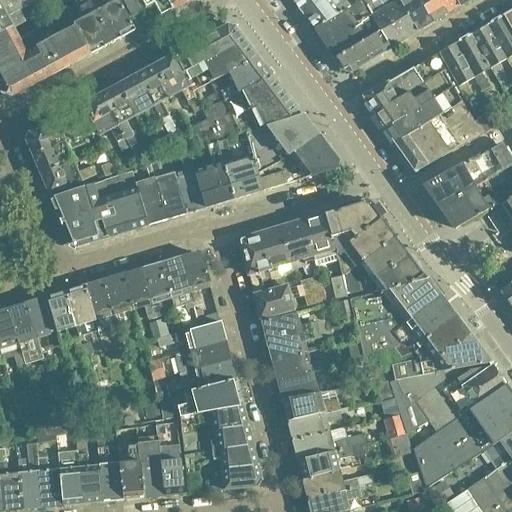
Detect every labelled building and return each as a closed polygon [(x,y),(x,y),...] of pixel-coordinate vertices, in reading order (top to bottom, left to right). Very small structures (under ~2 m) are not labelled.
[(20,11),(22,10),(39,0),(0,0),(0,35),(14,28),(25,22),(20,11)] [(72,24),(74,28),(89,55),(90,55),(91,54),(102,47),(103,48),(112,43),(88,0),(73,0),(83,18),(72,24)] [(134,31),(117,0),(88,0),(112,43),(120,38),(121,37),(132,31),(132,32),(134,31)] [(125,0),(123,1),(123,2),(137,28),(138,28),(188,1),(189,1),(191,0),(125,0)] [(301,10),(303,13),(324,0),(292,0),(300,11),(301,10)] [(314,27),(348,7),(355,3),(353,0),(324,0),(303,13),(305,17),(306,19),(308,18),(314,27)] [(325,44),(371,14),(363,0),(359,0),(355,3),(348,7),(314,27),(325,44)] [(400,0),(363,0),(371,14),(381,31),(392,47),(418,31),(400,0)] [(419,0),(400,0),(418,31),(432,22),(419,0)] [(446,14),(437,0),(419,0),(432,22),(446,14)] [(437,0),(446,14),(460,6),(456,0),(437,0)] [(511,10),(502,16),(511,32),(511,10)] [(381,31),(371,14),(325,44),(335,60),(381,31)] [(511,32),(502,16),(486,25),(507,59),(508,61),(509,61),(511,66),(511,32)] [(226,75),(259,59),(235,26),(227,25),(206,36),(172,55),(182,74),(191,91),(193,94),(215,82),(214,81),(226,75)] [(507,59),(486,25),(471,34),(493,70),(492,71),(501,86),(509,81),(499,64),(507,59)] [(72,64),(87,56),(89,55),(74,28),(46,43),(39,29),(20,40),(14,28),(0,35),(0,91),(1,93),(1,94),(11,97),(29,87),(32,86),(31,85),(48,77),(49,77),(51,76),(51,75),(69,66),(71,65),(72,64)] [(354,71),(392,47),(381,31),(335,60),(342,69),(354,71)] [(493,70),(471,34),(455,43),(477,80),(476,81),(482,91),(489,86),(483,76),(492,71),(493,70)] [(477,80),(455,43),(439,53),(467,100),(474,96),(468,86),(476,81),(477,80)] [(374,113),(444,71),(443,70),(444,70),(435,55),(434,55),(434,54),(432,55),(433,56),(413,68),(367,95),(368,96),(368,100),(366,101),(374,113)] [(172,55),(153,65),(171,96),(181,91),(188,105),(190,105),(194,114),(202,110),(193,94),(191,91),(182,74),(172,55)] [(227,99),(272,76),(259,59),(226,75),(214,81),(215,82),(222,100),(227,98),(227,99)] [(171,96),(153,65),(135,74),(166,130),(170,137),(177,133),(161,102),(171,96)] [(453,87),(444,71),(374,113),(384,128),(453,87)] [(166,130),(135,74),(118,84),(135,116),(145,111),(157,134),(166,130)] [(202,111),(207,120),(192,127),(196,136),(256,108),(286,94),(272,76),(227,99),(202,111)] [(134,116),(135,116),(118,84),(100,94),(125,140),(126,139),(132,136),(125,122),(134,116)] [(395,143),(462,103),(463,102),(459,96),(453,87),(384,128),(395,143)] [(81,104),(95,128),(99,135),(109,130),(116,145),(125,140),(100,94),(81,104)] [(302,115),(286,94),(256,108),(196,136),(202,148),(207,147),(217,144),(226,141),(232,160),(252,154),(247,138),(245,134),(302,116),(302,115)] [(405,158),(471,118),(462,103),(395,143),(405,158)] [(61,134),(57,124),(78,112),(75,107),(28,133),(24,141),(31,156),(78,133),(75,127),(61,134)] [(477,119),(478,120),(474,122),(471,118),(405,158),(415,173),(450,153),(486,133),(501,125),(493,110),(477,119)] [(254,162),(321,141),(302,116),(245,134),(247,138),(252,154),(254,162)] [(72,159),(68,150),(90,141),(89,140),(99,135),(95,128),(79,135),(78,133),(31,156),(40,176),(72,159)] [(132,136),(126,139),(130,147),(136,156),(142,153),(137,144),(132,136)] [(263,191),(254,162),(252,154),(232,160),(226,141),(217,144),(234,200),(263,191)] [(335,167),(336,164),(337,164),(338,162),(337,162),(321,141),(254,162),(263,191),(333,169),(335,170),(335,168),(335,167)] [(439,207),(500,169),(502,172),(511,166),(511,158),(502,142),(425,186),(439,207)] [(234,200),(217,144),(207,147),(213,166),(194,172),(205,209),(234,200)] [(174,175),(186,214),(205,209),(194,172),(188,153),(180,156),(185,171),(174,175)] [(48,196),(95,175),(91,167),(78,173),(72,159),(40,176),(48,196)] [(186,214),(174,175),(163,178),(158,163),(150,166),(151,170),(167,220),(186,214)] [(167,220),(151,170),(150,166),(145,167),(150,179),(140,183),(136,171),(131,173),(138,197),(148,226),(167,220)] [(499,204),(489,188),(505,178),(502,172),(500,169),(439,207),(455,229),(462,225),(494,207),(499,204)] [(109,238),(148,226),(138,197),(131,173),(49,198),(57,216),(56,217),(59,223),(61,228),(63,231),(69,244),(67,245),(70,245),(74,247),(74,248),(76,248),(75,248),(77,247),(86,244),(87,245),(109,238)] [(511,196),(508,199),(508,200),(500,206),(508,217),(511,223),(511,196)] [(348,241),(379,217),(370,206),(361,203),(324,214),(332,247),(333,251),(348,241)] [(324,251),(325,253),(333,251),(332,247),(324,214),(322,214),(323,215),(315,217),(313,218),(306,220),(304,221),(303,222),(311,254),(324,251)] [(363,261),(394,238),(379,217),(348,241),(333,251),(340,276),(341,278),(349,272),(363,261)] [(311,254),(303,222),(292,225),(291,224),(283,227),(282,228),(292,267),(305,264),(303,259),(311,257),(311,254)] [(275,229),(268,231),(266,233),(261,235),(271,272),(277,270),(275,263),(288,259),(290,268),(292,267),(282,228),(277,229),(275,229)] [(271,272),(261,235),(243,240),(243,241),(240,244),(248,273),(253,291),(263,288),(261,280),(270,278),(269,272),(271,272)] [(349,272),(341,278),(346,297),(347,296),(346,295),(361,291),(359,279),(370,270),(384,290),(425,279),(421,273),(394,238),(363,261),(349,272)] [(195,253),(181,258),(193,307),(204,304),(199,290),(210,287),(206,273),(203,258),(195,253)] [(193,307),(181,258),(162,263),(171,299),(183,295),(187,309),(192,329),(201,327),(198,318),(196,310),(195,311),(193,307)] [(171,299),(162,263),(142,269),(155,318),(164,315),(160,302),(171,299)] [(155,318),(142,269),(124,275),(124,274),(123,274),(133,310),(143,307),(147,320),(155,318)] [(133,310),(123,274),(104,280),(116,326),(117,326),(118,331),(126,329),(124,321),(126,321),(124,313),(133,310)] [(346,297),(341,278),(340,276),(331,279),(335,299),(346,297)] [(406,322),(440,298),(425,279),(384,290),(351,298),(355,318),(357,330),(393,322),(401,316),(406,322)] [(511,279),(499,288),(511,306),(511,279)] [(116,326),(104,280),(85,286),(97,332),(98,336),(100,335),(108,333),(107,329),(116,326)] [(319,292),(316,281),(304,284),(307,295),(319,292)] [(97,332),(85,286),(66,292),(75,327),(76,327),(80,341),(84,340),(83,336),(97,332)] [(260,319),(292,310),(286,287),(271,291),(264,293),(254,295),(255,298),(255,300),(257,307),(258,308),(260,319)] [(75,327),(66,292),(47,297),(56,333),(57,333),(60,343),(68,340),(65,330),(75,327)] [(322,302),(319,292),(307,295),(310,305),(322,302)] [(56,333),(47,297),(28,303),(37,339),(41,352),(49,350),(45,336),(56,333)] [(420,341),(454,317),(440,298),(406,322),(401,316),(393,322),(357,330),(363,356),(395,348),(395,349),(416,335),(420,341)] [(23,365),(34,362),(28,342),(37,339),(28,303),(27,303),(27,304),(9,309),(23,365)] [(23,365),(9,309),(0,311),(0,350),(3,360),(14,357),(17,367),(23,365)] [(300,326),(297,313),(261,322),(265,336),(264,336),(265,338),(266,338),(266,340),(266,341),(266,342),(267,342),(267,345),(267,347),(268,347),(272,361),(307,353),(304,342),(321,337),(317,322),(311,324),(310,323),(300,326)] [(433,358),(468,336),(454,317),(420,341),(416,335),(395,349),(400,355),(412,352),(414,351),(419,358),(428,351),(433,358)] [(164,319),(156,321),(161,338),(162,337),(169,336),(164,319)] [(161,338),(156,321),(148,324),(153,340),(157,339),(161,338)] [(225,342),(219,322),(201,327),(192,329),(169,336),(162,337),(161,338),(157,339),(159,347),(185,340),(188,352),(225,342)] [(458,368),(488,363),(468,336),(433,358),(428,351),(419,358),(419,359),(391,365),(394,380),(458,368)] [(92,341),(81,345),(85,356),(95,353),(92,341)] [(230,361),(225,342),(188,352),(175,355),(180,374),(230,361)] [(324,357),(309,361),(307,353),(272,361),(275,373),(274,373),(275,376),(275,375),(276,379),(276,381),(277,380),(327,369),(324,357)] [(150,384),(163,382),(161,373),(177,370),(174,358),(146,364),(150,384)] [(182,395),(235,380),(230,361),(180,374),(180,375),(176,375),(182,395)] [(462,375),(458,368),(394,380),(389,381),(406,435),(427,422),(431,428),(435,434),(440,430),(504,385),(491,366),(486,370),(484,367),(476,368),(470,373),(467,372),(462,375)] [(318,394),(315,380),(329,377),(327,369),(277,380),(278,383),(277,384),(278,386),(278,385),(281,399),(281,400),(318,394)] [(180,417),(243,406),(235,380),(182,395),(185,406),(175,409),(178,417),(180,417)] [(166,384),(154,387),(158,400),(169,397),(166,384)] [(435,434),(410,451),(424,492),(482,452),(498,441),(511,431),(511,396),(504,385),(440,430),(435,434)] [(346,405),(339,407),(334,390),(318,394),(281,400),(282,402),(282,401),(287,421),(347,408),(346,405)] [(248,427),(243,406),(180,417),(182,435),(192,434),(191,426),(212,423),(215,431),(218,431),(248,427)] [(331,432),(328,421),(342,417),(342,414),(348,413),(347,408),(287,421),(292,439),(291,439),(292,441),(331,432)] [(402,435),(398,416),(383,419),(388,439),(402,435)] [(164,496),(159,448),(158,437),(157,438),(156,426),(141,427),(142,438),(138,439),(138,444),(144,498),(164,496)] [(253,446),(248,427),(218,431),(219,440),(199,443),(201,453),(203,453),(253,446)] [(144,498),(138,444),(138,439),(137,428),(121,430),(122,446),(118,446),(119,463),(123,500),(127,499),(134,498),(134,499),(138,498),(138,499),(139,499),(139,498),(142,498),(144,498)] [(297,460),(366,446),(363,433),(346,437),(344,429),(331,432),(292,441),(293,441),(297,460)] [(97,445),(108,444),(107,431),(96,432),(97,445)] [(496,471),(511,459),(511,431),(498,441),(505,451),(489,462),(495,470),(496,471)] [(192,434),(182,435),(184,454),(197,453),(199,452),(197,433),(192,434)] [(103,502),(99,467),(89,468),(86,436),(75,437),(77,451),(82,504),(103,502)] [(17,460),(18,475),(22,510),(42,508),(37,455),(35,444),(26,444),(27,459),(17,460)] [(164,496),(184,494),(179,446),(159,448),(164,496)] [(258,466),(253,446),(203,453),(201,453),(197,454),(197,453),(184,454),(186,474),(199,472),(198,464),(221,461),(223,469),(225,468),(225,470),(258,466)] [(340,471),(338,462),(368,454),(366,446),(297,460),(302,480),(302,481),(340,471)] [(123,500),(119,463),(109,464),(108,448),(97,449),(99,467),(103,502),(105,502),(104,502),(108,501),(108,502),(110,502),(110,501),(123,500)] [(22,510),(18,475),(8,475),(6,449),(0,449),(0,495),(2,511),(22,510)] [(82,504),(77,451),(69,451),(71,469),(63,470),(62,459),(57,459),(58,465),(58,471),(62,506),(82,504)] [(37,455),(42,508),(62,506),(58,471),(49,472),(47,454),(37,455)] [(511,511),(511,459),(496,471),(495,470),(467,489),(467,490),(434,511),(511,511)] [(262,479),(258,466),(225,470),(227,481),(206,483),(207,492),(257,487),(262,479)] [(370,484),(368,475),(343,482),(340,471),(302,481),(302,482),(303,482),(307,500),(359,486),(370,484)] [(202,492),(200,472),(199,472),(186,474),(188,493),(202,492)] [(348,501),(362,497),(359,486),(307,500),(310,511),(335,511),(350,508),(348,501)] [(429,511),(428,505),(427,505),(425,496),(406,501),(409,511),(429,511)]
